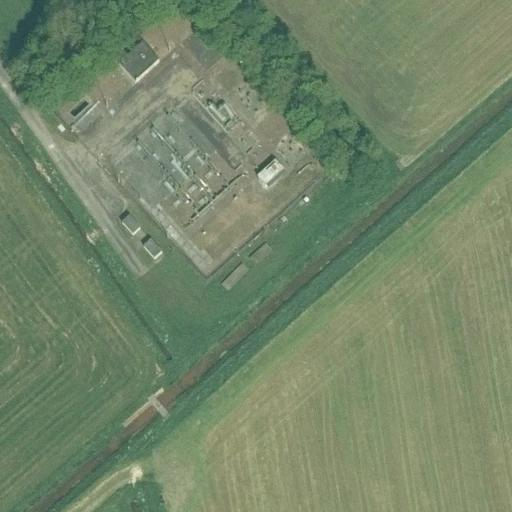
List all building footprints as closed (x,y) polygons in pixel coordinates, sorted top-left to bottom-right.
[(156,65),(140,48),(117,69),(134,86),(156,65)] [(76,121),(83,131),(104,116),(96,106),(76,121)] [(229,107),(217,115),(224,127),(237,119),(229,107)] [(213,171),(200,154),(174,118),(163,127),(202,179),(213,171)] [(254,132),(242,145),(251,154),(263,141),(254,132)] [(268,190),(286,172),(277,163),(259,180),(268,190)] [(155,243),(144,250),(154,264),(165,257),(155,243)]
